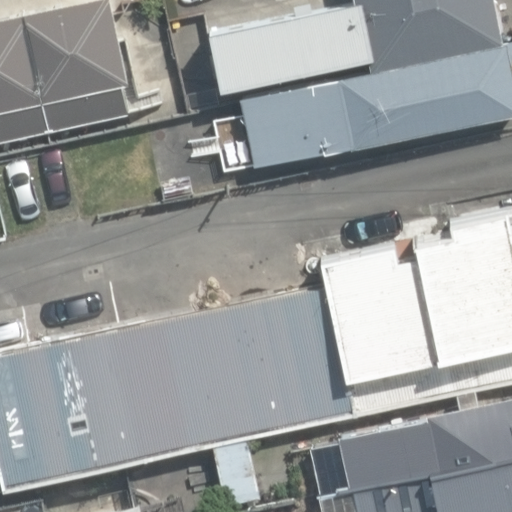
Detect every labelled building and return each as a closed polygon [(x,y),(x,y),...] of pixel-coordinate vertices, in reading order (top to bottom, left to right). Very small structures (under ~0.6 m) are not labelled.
[(0,137),(129,110),(122,81),(128,79),(111,0),(66,0),(0,14),(0,137)] [(215,29),(225,83),(370,55),(372,67),(504,39),(503,31),(505,24),(501,1),(498,0),(325,0),(327,8),(215,29)] [(243,95),(257,162),(327,147),(328,150),(511,111),(511,38),(504,40),(403,61),(315,79),(315,80),(243,95)] [(324,256),(329,280),(351,375),(511,340),(511,205),(453,218),(455,229),(417,237),(420,253),(400,257),(396,241),(324,256)] [(511,378),(511,340),(351,375),(329,280),(0,348),(0,449),(7,483),(511,378)] [(427,416),(339,434),(309,440),(319,492),(353,485),(353,486),(511,451),(511,391),(426,410),(427,416)] [(253,457),(249,437),(214,444),(226,501),(260,494),(256,473),(273,470),(269,453),(253,457)] [(511,454),(321,497),(324,511),(505,511),(504,506),(511,504),(511,454)] [(146,511),(141,489),(36,511),(146,511)]
